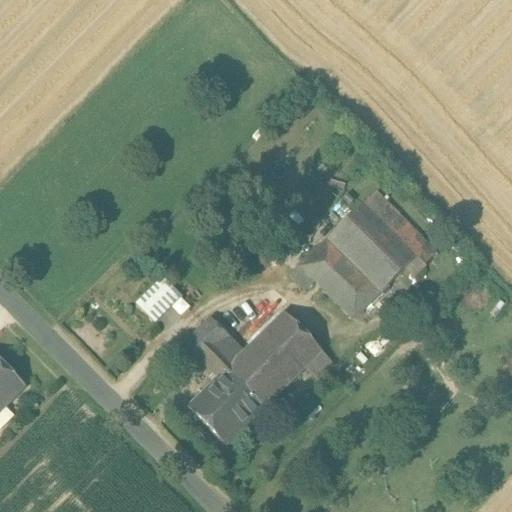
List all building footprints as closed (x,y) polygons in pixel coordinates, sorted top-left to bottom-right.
[(438,253),(376,192),(364,204),(417,257),(405,269),(414,277),(438,253)] [(417,257),(364,204),(328,240),(381,293),(405,269),(417,257)] [(381,293),(328,240),(294,274),(304,283),(309,278),(352,322),(381,293)] [(181,296),(163,277),(136,304),(154,323),(181,296)] [(334,365),(283,313),(256,339),(293,375),(296,378),(305,369),(317,381),(334,365)] [(203,324),(174,352),(193,372),(213,353),(222,343),(203,324)] [(222,343),(213,353),(227,367),(244,351),(229,336),(222,343)] [(293,375),(256,339),(244,351),(227,367),(264,404),(293,375)] [(227,367),(213,353),(202,364),(216,379),(227,367)] [(0,414),(26,388),(0,363),(0,414)] [(216,379),(198,397),(186,409),(224,448),(236,436),(234,434),(264,404),(227,367),(216,379)]
